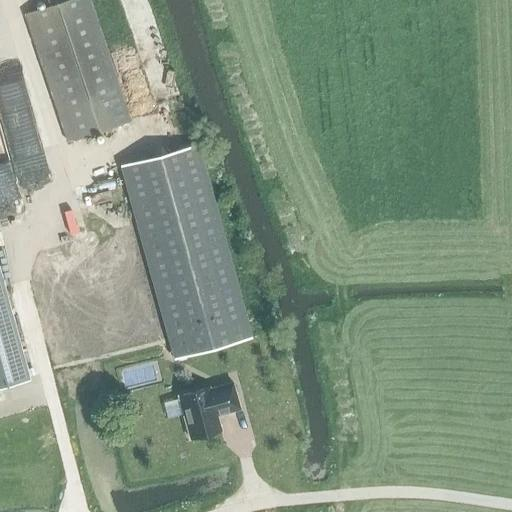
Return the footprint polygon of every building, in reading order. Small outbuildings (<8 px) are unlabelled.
[(89,0),(70,0),(25,15),(67,142),(130,121),(89,0)] [(162,25),(141,30),(158,97),(179,92),(162,25)] [(0,173),(12,171),(0,114),(0,173)] [(120,166),(173,359),(250,338),(197,145),(120,166)] [(0,386),(28,379),(0,276),(0,386)] [(177,396),(189,439),(220,431),(216,416),(239,409),(232,383),(209,389),(208,388),(177,396)]
